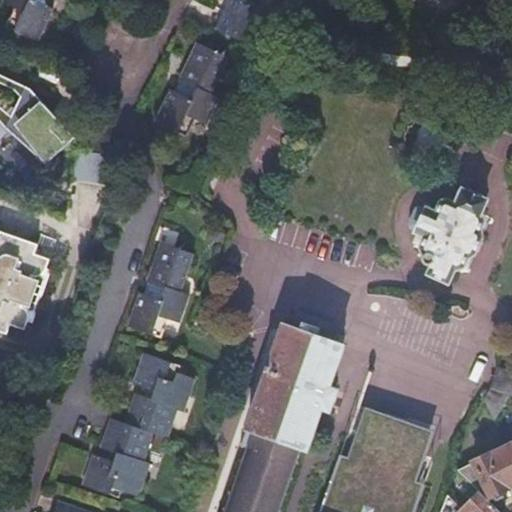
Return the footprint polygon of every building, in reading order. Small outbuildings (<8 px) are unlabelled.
[(64,17),(55,11),(50,8),(54,0),(62,0),(67,3),(68,0),(19,0),(16,7),(26,13),(15,31),(46,49),(64,17)] [(54,0),(50,8),(55,11),(61,0),(54,0)] [(238,20),(231,17),(225,14),(213,39),(246,54),(262,18),(253,13),(258,1),(265,4),(267,0),(222,0),(236,6),(243,9),(238,20)] [(236,6),(231,17),(238,20),(243,9),(236,6)] [(182,108),(175,104),(166,100),(151,131),(183,146),(193,128),(202,133),(216,106),(206,101),(224,65),(193,50),(175,87),(182,89),(189,93),(182,108)] [(0,121),(46,172),(78,141),(29,89),(0,76),(0,121)] [(182,89),(175,104),(182,108),(189,93),(182,89)] [(424,208),(414,232),(423,236),(419,247),(419,251),(422,256),(419,260),(418,262),(419,265),(420,266),(422,267),(424,267),(430,266),(428,273),(449,283),(456,268),(467,265),(470,257),(481,253),(485,242),(482,234),(485,224),(483,216),(481,215),(487,201),(464,191),(458,204),(447,199),(440,203),(435,213),(424,208)] [(45,272),(48,263),(33,257),(36,247),(0,234),(0,335),(5,337),(8,328),(23,334),(26,325),(27,320),(26,317),(25,314),(23,312),(20,311),(21,309),(28,311),(37,284),(31,281),(32,279),(35,279),(37,279),(39,279),(42,277),(44,275),(45,272)] [(156,304),(148,300),(138,297),(127,330),(160,341),(166,323),(178,327),(188,297),(179,294),(192,255),(160,244),(146,284),(153,286),(161,289),(156,304)] [(50,273),(45,272),(44,275),(42,277),(39,279),(37,279),(35,279),(32,279),(31,281),(37,284),(28,311),(21,309),(20,311),(23,312),(25,314),(26,317),(27,320),(26,325),(31,326),(50,273)] [(153,286),(148,300),(156,304),(161,289),(153,286)] [(326,330),(292,318),(251,424),(286,437),(319,449),(333,408),(343,410),(351,385),(343,383),(358,339),(326,330)] [(98,451),(105,452),(102,461),(91,457),(80,489),(119,502),(122,491),(138,497),(150,464),(138,460),(143,447),(147,448),(151,436),(165,441),(170,426),(165,424),(170,411),(178,415),(189,381),(173,376),(176,367),(138,354),(128,384),(144,389),(140,399),(133,396),(123,426),(109,421),(98,451)] [(478,384),(511,393),(511,374),(483,365),(478,384)] [(411,511),(437,437),(352,409),(316,511),(411,511)] [(235,472),(220,511),(279,511),(303,444),(251,426),(230,471),(235,472)] [(511,434),(500,442),(511,462),(511,434)] [(511,462),(500,442),(456,469),(456,471),(482,495),(511,477),(511,462)] [(465,511),(456,511),(446,503),(441,511),(500,511),(482,495),(465,511)] [(84,511),(54,502),(50,511),(84,511)]
